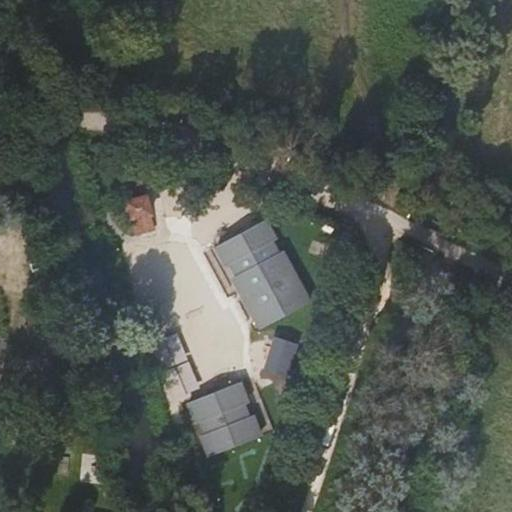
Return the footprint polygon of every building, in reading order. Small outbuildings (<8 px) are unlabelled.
[(123,186),(127,201),(146,196),(141,180),(123,186)] [(127,201),(132,218),(150,213),(146,196),(127,201)] [(154,228),(150,213),(132,218),(136,233),(154,228)] [(232,261),(270,241),(272,239),(263,221),(219,245),(229,263),(232,261)] [(333,229),(325,224),(323,228),(331,233),(333,229)] [(239,274),(277,254),(270,241),(232,261),(239,274)] [(249,293),(286,273),(290,271),(280,253),(277,254),(239,274),(235,277),(245,295),(249,293)] [(256,306),(293,285),(286,273),(249,293),(256,306)] [(296,284),(293,285),(256,306),(252,308),(262,326),(306,302),(296,284)] [(297,343),(274,336),(263,370),(286,378),(297,343)] [(202,419),(241,403),(245,402),(238,382),(191,401),(198,421),(202,419)] [(206,432),(246,417),(241,403),(202,419),(206,432)] [(71,408),(52,413),(58,435),(77,430),(71,408)] [(251,415),(246,417),(206,432),(203,434),(211,454),(258,436),(251,415)]
